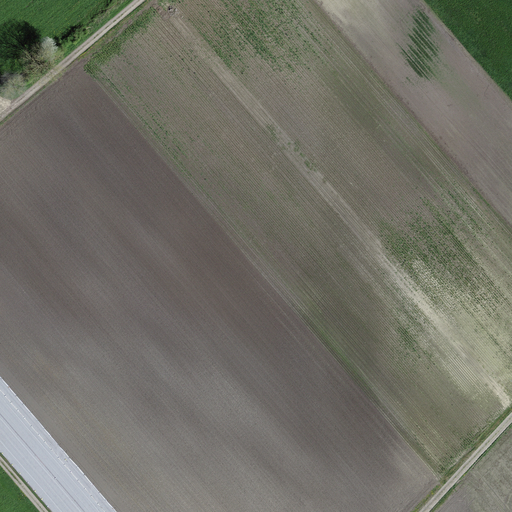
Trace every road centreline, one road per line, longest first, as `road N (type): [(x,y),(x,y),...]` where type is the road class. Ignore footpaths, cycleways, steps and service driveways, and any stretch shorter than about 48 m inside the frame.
road 1 (track): [(0,116),(138,0)]
road 2 (track): [(414,511),(511,411)]
